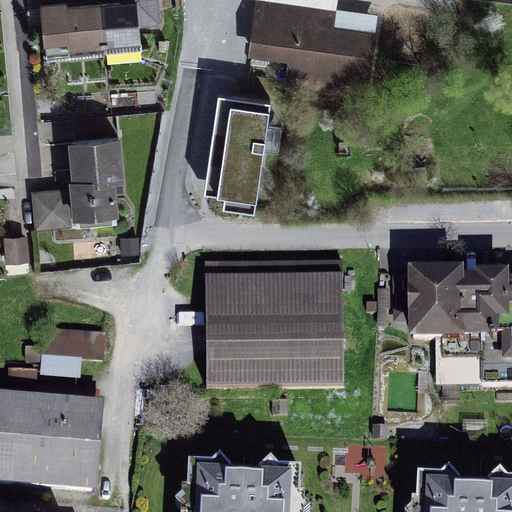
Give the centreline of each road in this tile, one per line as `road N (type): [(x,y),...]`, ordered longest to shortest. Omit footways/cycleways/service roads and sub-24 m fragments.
road 1 (residential): [(511,233),(171,236)]
road 2 (residential): [(108,511),(171,236)]
road 3 (residential): [(171,236),(221,3)]
